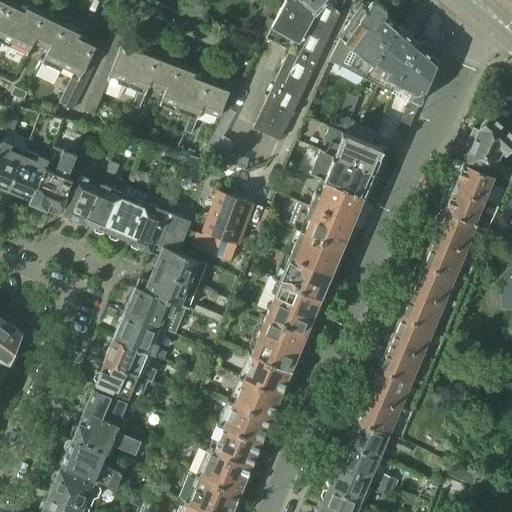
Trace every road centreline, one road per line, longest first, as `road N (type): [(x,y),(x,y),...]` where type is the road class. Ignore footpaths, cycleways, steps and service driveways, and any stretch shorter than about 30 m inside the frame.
road 1 (residential): [(268,511),(478,6)]
road 2 (residential): [(0,258),(64,289),(70,303),(67,329),(0,493)]
road 3 (residential): [(242,58),(114,0)]
